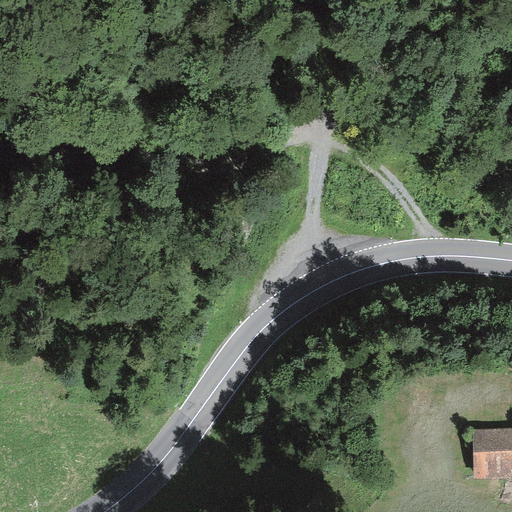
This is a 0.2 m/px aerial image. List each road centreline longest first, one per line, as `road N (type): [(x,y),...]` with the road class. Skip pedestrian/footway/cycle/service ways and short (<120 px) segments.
road 1 (tertiary): [(104,511),(182,437),(237,360),(293,301),(381,261),(511,260)]
road 2 (track): [(293,301),(328,129),(328,72)]
road 3 (track): [(429,255),(413,207),(328,111)]
